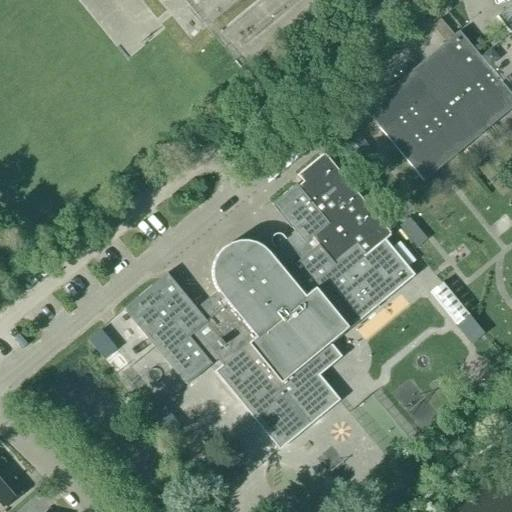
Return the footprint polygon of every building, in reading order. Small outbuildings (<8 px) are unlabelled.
[(511,4),(496,18),(510,36),(481,60),(458,32),(364,111),(423,183),(511,108),(511,97),(501,83),(511,73),(511,4)] [(358,166),(374,153),(357,132),(341,145),(358,166)] [(323,156),(322,155),(296,177),(297,178),(298,177),(302,183),(297,187),(295,186),(271,205),(294,232),(284,240),(282,238),(271,247),(273,249),(266,255),(260,249),(253,245),(245,244),(237,244),(229,246),(222,251),(217,257),(213,264),(211,272),(211,280),(214,288),(218,295),(220,299),(199,316),(165,275),(122,310),(123,312),(124,311),(185,385),(184,385),(186,387),(211,366),(210,366),(216,361),(221,366),(213,373),(265,436),(278,425),(291,442),(330,409),(339,402),(318,377),(325,371),(340,358),(330,346),(413,277),(384,241),(389,237),(322,157),(323,156)] [(411,216),(402,221),(415,244),(424,239),(411,216)] [(473,345),(487,334),(444,281),(430,292),(473,345)] [(106,358),(116,348),(101,331),(91,341),(106,358)] [(326,373),(325,371),(318,377),(339,402),(330,409),(336,416),(358,398),(352,390),(356,387),(337,364),(326,373)] [(0,483),(0,507),(12,497),(0,483)]
